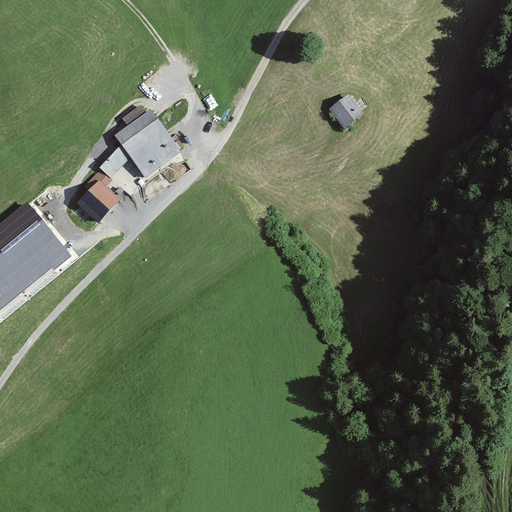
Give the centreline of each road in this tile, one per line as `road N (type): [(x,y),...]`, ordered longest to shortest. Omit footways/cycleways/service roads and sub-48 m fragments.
road 1 (unclassified): [(0,388),(65,305),(207,160)]
road 2 (track): [(207,160),(305,0)]
